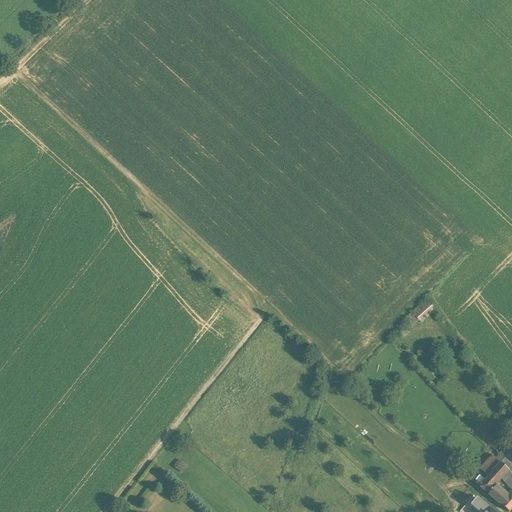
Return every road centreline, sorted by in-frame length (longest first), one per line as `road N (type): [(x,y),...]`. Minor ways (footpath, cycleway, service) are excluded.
road 1 (track): [(20,71),(275,311)]
road 2 (track): [(501,511),(383,418),(275,311)]
road 3 (track): [(117,511),(275,311)]
